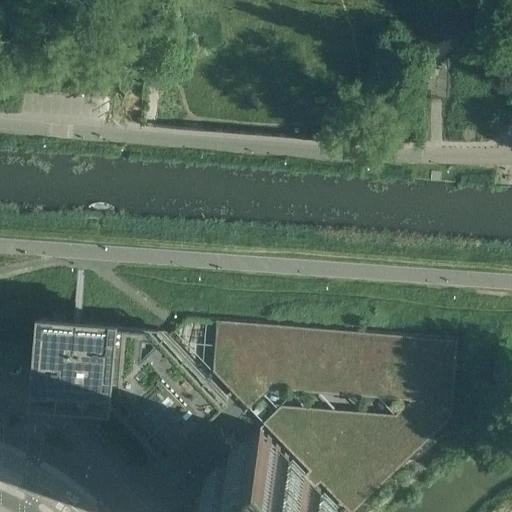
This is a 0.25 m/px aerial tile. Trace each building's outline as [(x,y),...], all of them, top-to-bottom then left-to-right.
[(305,473),(317,485),(321,481),(351,511),(352,511),(452,416),(458,338),(217,318),(215,346),(213,369),(233,390),(234,391),(242,399),(249,406),(265,423),(309,468),(305,473)] [(32,374),(77,388),(77,387),(33,373),(34,363),(34,360),(35,349),(35,343),(37,323),(73,326),(77,326),(81,327),(117,330),(166,334),(168,334),(169,334),(228,395),(228,396),(215,408),(203,419),(197,425),(167,454),(166,454),(112,398),(89,391),(89,392),(112,399),(166,456),(229,395),(166,330),(37,319),(32,374)] [(89,391),(112,398),(117,330),(81,327),(77,326),(73,326),(37,323),(35,343),(35,349),(34,360),(34,363),(33,373),(77,387),(77,388),(79,389),(79,387),(79,382),(84,384),(89,386),(88,390),(88,391),(89,392),(89,391)] [(166,334),(117,330),(112,398),(166,454),(167,454),(197,425),(203,419),(210,413),(215,408),(228,396),(228,395),(169,334),(168,334),(166,334)] [(79,387),(79,389),(88,391),(88,390),(89,386),(84,384),(79,382),(79,387)] [(320,488),(317,485),(305,473),(301,469),(288,455),(261,427),(249,438),(234,452),(224,462),(209,476),(198,488),(221,511),(342,511),(333,502),(320,488)] [(229,447),(234,452),(249,438),(244,433),(229,447)] [(293,450),(288,455),(301,469),(307,464),(293,450)] [(204,471),(209,476),(224,462),(219,457),(204,471)] [(325,483),(320,488),(333,502),(338,497),(325,483)]
